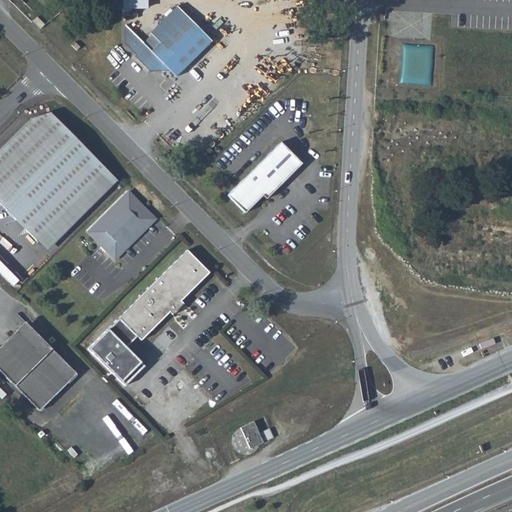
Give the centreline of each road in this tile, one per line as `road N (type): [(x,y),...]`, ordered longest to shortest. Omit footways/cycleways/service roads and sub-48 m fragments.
road 1 (unclassified): [(349,300),(286,304),(45,64)]
road 2 (unclassified): [(360,0),(349,300)]
road 3 (unclassified): [(183,511),(397,411)]
road 4 (unclassified): [(397,411),(511,360)]
road 5 (trunk): [(511,459),(398,511)]
road 6 (unclassified): [(349,300),(397,411)]
